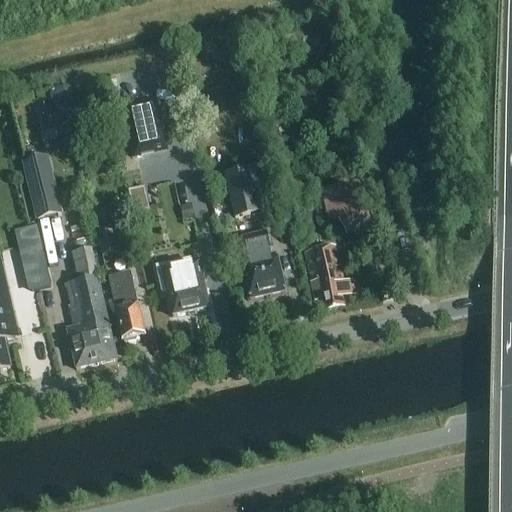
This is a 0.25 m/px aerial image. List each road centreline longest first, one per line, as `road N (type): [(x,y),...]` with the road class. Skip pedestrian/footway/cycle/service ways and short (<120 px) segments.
road 1 (residential): [(511,296),(0,415)]
road 2 (residential): [(117,511),(511,418)]
